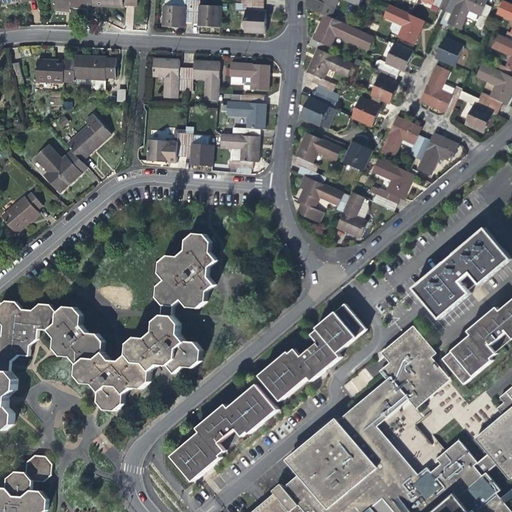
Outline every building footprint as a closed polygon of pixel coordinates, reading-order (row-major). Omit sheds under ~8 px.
[(89,7),(96,7),(96,0),(59,0),(59,14),(70,14),(70,12),(74,12),(74,9),(89,10),(89,7)] [(96,0),(96,7),(122,8),(127,9),(128,6),(139,7),(139,0),(96,0)] [(189,23),(196,23),(198,2),(190,1),(180,0),(171,0),(170,2),(168,27),(176,28),(188,29),(189,23)] [(324,3),(316,0),(310,0),(310,3),(310,9),(333,19),(334,20),(339,10),(324,3)] [(325,0),(324,3),(339,10),(343,0),(345,0),(364,9),(367,0),(325,0)] [(435,7),(442,10),(446,0),(426,0),(436,5),(435,7)] [(455,0),(446,0),(442,10),(437,22),(444,25),(449,14),(455,0)] [(463,0),(455,0),(449,14),(456,17),(463,0)] [(463,0),(456,17),(452,26),(465,31),(473,13),(484,18),(480,28),(487,30),(495,11),(489,8),(491,1),(489,0),(463,0)] [(205,3),(198,2),(196,23),(204,24),(203,28),(207,28),(224,29),(225,9),(205,8),(205,3)] [(511,34),(509,40),(511,41),(511,5),(508,3),(502,15),(511,19),(511,34)] [(266,14),(267,6),(246,5),(240,5),(240,12),(250,13),(249,33),(270,34),(271,18),(271,14),(266,14)] [(428,24),(416,18),(396,9),(393,8),(388,19),(397,24),(394,31),(396,35),(402,38),(401,40),(417,48),(419,44),(428,24)] [(318,49),(325,52),(337,58),(340,51),(337,50),(343,38),(376,53),(381,42),(334,20),(333,19),(330,26),(322,43),(321,42),(318,49)] [(511,69),(507,67),(503,74),(511,77),(511,41),(509,40),(504,38),(498,50),(511,56),(511,69)] [(440,60),(444,61),(459,68),(468,50),(448,42),(443,52),(440,60)] [(387,63),(385,69),(403,78),(406,71),(409,73),(412,74),(420,56),(401,47),(392,66),(387,63)] [(319,85),(327,89),(340,95),(343,89),(330,83),(336,71),(355,80),(360,68),(337,58),(325,52),(319,64),(314,75),(322,79),(319,85)] [(66,61),(66,63),(66,83),(76,83),(76,80),(91,81),(91,88),(91,92),(106,93),(107,78),(117,78),(118,59),(107,59),(108,58),(97,58),(77,58),(77,62),(66,61)] [(181,92),(188,93),(190,71),(182,70),(183,62),(171,61),(159,60),(158,77),(170,78),(168,99),(180,100),(181,92)] [(66,85),(66,83),(66,63),(51,63),(39,63),(38,84),(66,85)] [(198,71),(190,71),(188,93),(196,93),(197,80),(210,81),(208,102),(221,103),(224,65),(204,63),(198,63),(198,71)] [(235,78),(236,78),(236,85),(249,86),(249,91),(250,91),(251,80),(252,67),(236,66),(236,71),(235,78)] [(26,80),(23,67),(15,68),(18,82),(26,80)] [(274,69),(252,67),(251,80),(250,91),(256,92),(255,93),(273,94),(274,74),(274,69)] [(511,106),(511,77),(503,74),(488,67),(482,80),(501,88),(496,100),(488,95),(484,102),(504,111),(507,105),(511,107),(511,106)] [(400,84),(403,78),(385,69),(382,76),(386,79),(378,97),(397,106),(406,87),(402,85),(400,84)] [(426,101),(426,104),(435,108),(448,114),(451,108),(458,111),(466,92),(460,89),(455,98),(444,93),(452,75),(440,69),(426,101)] [(76,87),(91,88),(91,81),(76,80),(76,83),(76,87)] [(125,101),(125,89),(116,89),(116,101),(125,101)] [(346,98),(340,95),(327,89),(323,96),(343,105),(346,98)] [(340,111),(343,105),(323,96),(321,101),(318,100),(315,106),(309,120),(328,128),(337,109),(340,111)] [(266,99),(249,98),(249,105),(265,106),(266,99)] [(356,118),(375,127),(381,115),(384,108),(365,99),(356,118)] [(501,118),(504,111),(484,102),(481,109),(479,108),(470,127),(490,135),(495,124),(498,117),(501,118)] [(239,129),(239,137),(260,139),(261,131),(266,132),(267,119),(269,107),(265,106),(249,105),(243,105),(234,104),(231,104),(230,116),(250,118),(249,130),(239,129)] [(60,125),(65,130),(71,124),(67,119),(60,125)] [(411,157),(418,160),(426,141),(419,138),(421,134),(423,129),(400,119),(385,154),(396,159),(405,140),(416,145),(411,157)] [(69,146),(73,150),(84,163),(95,153),(113,137),(98,120),(69,146)] [(299,165),(306,168),(318,173),(321,167),(315,164),(320,153),(340,161),(345,149),(310,134),(304,146),(299,157),(302,158),(299,165)] [(180,135),(180,143),(178,157),(186,157),(188,135),(180,135)] [(195,136),(188,135),(186,157),(194,158),(193,166),(198,166),(213,168),(215,147),(210,147),(211,138),(195,137),(195,136)] [(262,139),(260,139),(239,137),(223,136),(222,149),(243,151),(242,163),(232,163),(231,171),(252,172),(253,164),(260,165),(261,152),(262,139)] [(434,144),(426,141),(418,160),(424,163),(421,171),(432,176),(441,157),(452,162),(460,146),(437,136),(436,139),(434,144)] [(178,165),(178,157),(180,143),(152,141),(150,162),(161,163),(178,165)] [(366,171),(373,157),(375,152),(369,150),(356,143),(348,163),(366,171)] [(91,169),(84,163),(73,150),(62,160),(58,156),(42,169),(47,174),(44,176),(62,195),(72,186),(91,169)] [(383,189),(380,195),(399,204),(402,198),(406,200),(413,185),(417,176),(382,161),(376,172),(396,181),(390,192),(383,189)] [(303,174),(312,178),(322,183),(327,185),(330,178),(318,173),(306,168),(303,174)] [(340,209),(348,212),(355,197),(327,185),(322,183),(312,178),(307,188),(301,202),(305,203),(300,214),(315,221),(320,211),(317,209),(322,198),(342,207),(340,209)] [(357,193),(355,197),(348,212),(341,228),(364,238),(371,222),(360,217),(362,212),(369,198),(357,193)] [(38,213),(44,208),(33,195),(4,219),(17,236),(34,223),(41,217),(38,213)] [(396,211),(399,204),(380,195),(376,202),(396,211)] [(326,214),(320,211),(315,221),(322,224),(326,214)] [(511,260),(511,258),(487,229),(452,258),(415,289),(441,320),(472,294),(469,291),(479,283),(481,286),(511,260)] [(0,355),(3,359),(2,369),(0,370),(0,429),(7,430),(15,423),(16,412),(10,404),(11,394),(18,389),(19,378),(13,370),(14,359),(21,353),(31,354),(32,344),(39,338),(41,329),(51,329),(58,337),(56,347),(63,356),(73,357),(79,363),(78,374),(85,383),(96,384),(101,391),(100,401),(107,409),(117,410),(125,403),(126,394),(134,388),(143,389),(152,381),(153,372),(161,365),(171,366),(177,374),(184,368),(194,369),(203,362),(204,351),(197,343),(188,341),(182,334),(182,325),(175,316),(175,311),(175,306),(183,300),(189,307),(200,308),(209,301),(210,292),(217,285),(211,277),(212,269),(220,261),(213,253),(214,243),(208,236),(196,235),(188,242),(187,251),(180,259),(171,257),(162,264),(161,274),(167,281),(160,288),(159,298),(165,305),(165,315),(157,321),(156,332),(147,339),(138,338),(130,344),(129,354),(121,361),(112,361),(105,352),(106,342),(99,333),(90,332),(83,324),(84,314),(77,306),(67,305),(59,312),(53,304),(42,303),(34,310),(24,308),(18,301),(8,300),(0,306),(0,318),(6,325),(5,335),(0,339),(0,355)] [(472,294),(481,286),(479,283),(469,291),(472,294)] [(485,328),(481,323),(471,331),(474,335),(445,359),(466,385),(495,361),(494,359),(486,350),(491,346),(492,345),(493,347),(508,334),(507,333),(508,332),(511,328),(511,303),(502,311),(499,307),(490,315),(494,320),(485,328)] [(317,328),(319,330),(327,339),(321,344),(321,345),(319,343),(313,349),(304,356),(305,358),(304,359),(298,364),(291,354),(289,352),(260,376),(282,402),(310,378),(313,382),(324,373),(319,368),(328,361),(332,366),(342,357),(339,353),(368,329),(347,304),(326,321),(317,328)] [(490,315),(481,323),(485,328),(494,320),(490,315)] [(314,335),(321,344),(327,339),(319,330),(314,335)] [(508,511),(496,496),(500,494),(487,479),(489,477),(487,474),(482,479),(474,469),(479,464),(461,442),(447,453),(438,442),(433,446),(416,425),(424,419),(415,407),(447,381),(438,370),(440,369),(436,364),(435,366),(428,358),(433,353),(415,331),(387,354),(396,364),(385,372),(393,381),(296,461),(307,474),(295,484),(297,486),(291,491),(294,494),(292,495),(282,484),(274,491),(283,502),(281,504),(275,497),(256,511),(508,511)] [(499,355),(491,346),(486,350),(494,359),(499,355)] [(296,349),(291,354),(298,364),(304,359),(296,349)] [(324,373),(332,366),(328,361),(319,368),(324,373)] [(259,384),(231,408),(252,433),(280,409),(259,384)] [(494,453),(490,455),(498,465),(500,468),(511,457),(511,389),(501,399),(506,404),(498,409),(507,421),(491,434),(490,447),(492,449),(491,450),(494,453)] [(251,434),(252,433),(231,408),(230,409),(227,404),(217,413),(221,418),(212,425),(208,420),(198,429),(201,433),(173,457),(194,482),(223,457),(222,456),(214,447),(220,442),(221,441),(222,442),(237,430),(236,428),(237,427),(242,423),(250,432),(251,434)] [(213,416),(208,420),(212,425),(221,418),(217,413),(213,416)] [(244,437),(250,432),(242,423),(237,427),(244,437)] [(227,451),(220,442),(214,447),(222,456),(227,451)] [(0,511),(44,511),(48,510),(49,498),(42,491),(32,490),(33,480),(44,481),(51,475),(52,463),(46,455),(36,454),(27,462),(26,472),(16,470),(8,477),(7,488),(0,486),(0,511)] [(487,474),(498,465),(490,455),(479,464),(474,469),(482,479),(487,474)] [(511,457),(500,468),(511,481),(511,480),(511,457)] [(502,492),(489,477),(487,479),(500,494),(502,492)]
